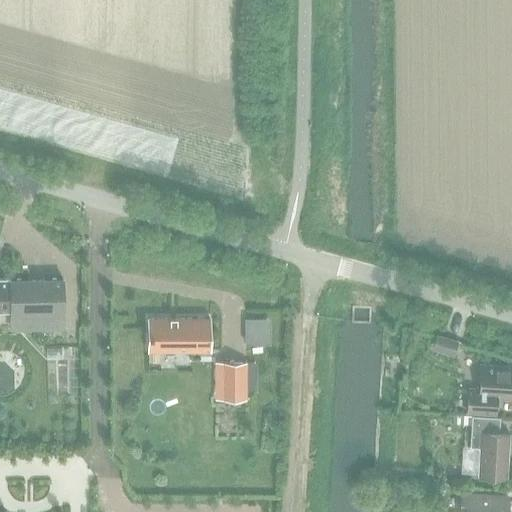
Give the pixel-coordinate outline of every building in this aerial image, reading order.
[(63,313),(62,277),(0,277),(0,309),(10,309),(11,314),(63,313)] [(209,349),(209,316),(147,316),(147,349),(209,349)] [(452,354),(456,341),(437,335),(434,345),(443,347),(442,351),(452,354)] [(245,397),(245,361),(221,361),(221,397),(245,397)] [(511,395),(511,362),(506,362),(506,366),(481,365),(479,388),(468,387),(467,410),(495,412),(496,395),(511,395)] [(506,476),(509,432),(498,431),(500,416),(471,414),(469,446),(479,446),(478,474),(506,476)] [(505,511),(506,507),(507,494),(461,492),(460,510),(466,510),(465,511),(505,511)]
